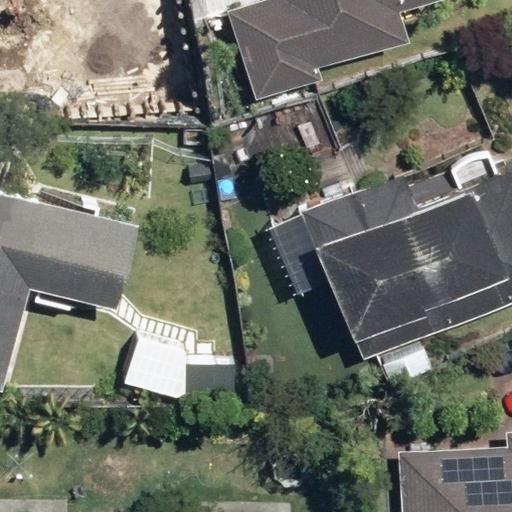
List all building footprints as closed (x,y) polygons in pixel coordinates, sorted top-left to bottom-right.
[(252,0),(238,4),(263,89),(330,70),(327,58),(421,30),(412,0),(252,0)] [(14,83),(16,113),(57,111),(56,80),(14,83)] [(330,274),(363,354),(511,293),(511,156),(503,160),(496,144),(483,143),(470,148),(462,153),(458,161),(419,176),(412,160),(310,202),(311,207),(278,220),(305,285),(330,274)] [(0,379),(10,382),(62,192),(0,175),(0,379)] [(233,354),(178,352),(177,389),(232,391),(233,354)] [(178,434),(219,433),(220,405),(177,406),(178,434)] [(511,511),(511,440),(405,444),(407,511),(511,511)] [(67,511),(64,475),(0,480),(0,511),(67,511)]
